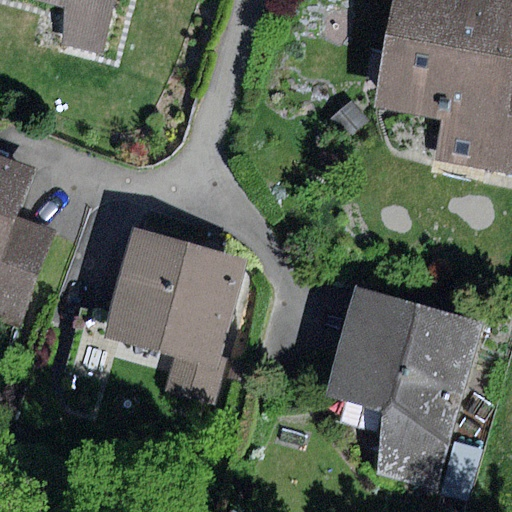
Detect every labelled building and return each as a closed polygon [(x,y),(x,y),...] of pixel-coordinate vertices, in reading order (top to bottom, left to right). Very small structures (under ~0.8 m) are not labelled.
[(37,0),(63,6),(64,42),(102,51),(116,0),(37,0)] [(511,74),(511,0),(398,0),(377,112),(440,123),(432,162),(511,177),(511,117),(504,116),(511,74)] [(352,102),(331,118),(347,139),(368,123),(352,102)] [(34,170),(0,157),(0,266),(17,220),(34,170)] [(56,234),(17,220),(0,266),(0,322),(21,330),(56,234)] [(253,262),(136,230),(112,316),(106,338),(222,370),(253,262)] [(485,327),(361,291),(330,397),(383,412),(383,425),(451,444),(485,327)] [(106,338),(112,316),(79,307),(62,370),(94,379),(106,338)] [(451,444),(383,425),(379,477),(440,492),(451,444)]
